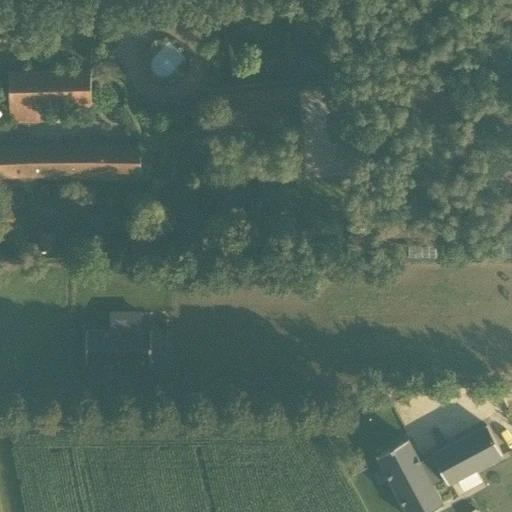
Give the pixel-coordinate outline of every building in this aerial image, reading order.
[(91,105),(90,70),(9,71),(10,122),(40,121),(39,106),(91,105)] [(257,88),(217,92),(221,128),(261,124),(261,119),(300,114),(297,86),(257,90),(257,88)] [(0,176),(46,176),(47,179),(139,179),(139,144),(0,146),(0,176)] [(245,211),(253,221),(264,235),(284,219),(273,205),(265,196),(245,211)] [(56,250),(55,234),(40,234),(40,250),(56,250)] [(86,330),(86,363),(152,364),(152,330),(140,330),(111,330),(86,330)] [(422,464),(420,461),(408,439),(408,438),(377,455),(407,511),(426,511),(432,509),(442,504),(443,503),(442,502),(432,484),(445,478),(448,484),(457,479),(476,469),(503,455),(487,425),(432,454),(434,458),(422,464)]
